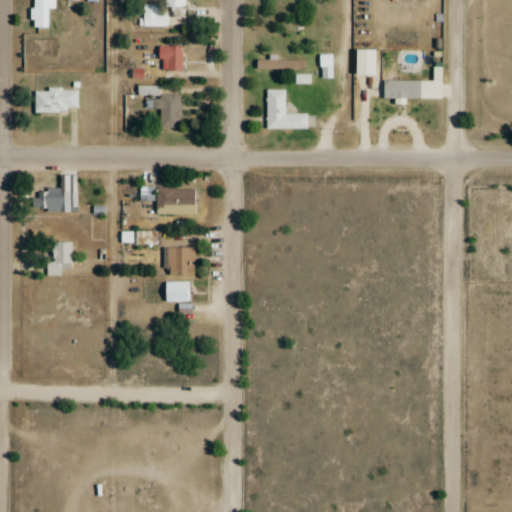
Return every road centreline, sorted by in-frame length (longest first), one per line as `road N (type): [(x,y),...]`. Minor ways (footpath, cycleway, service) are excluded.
road 1 (residential): [(454,511),(458,0)]
road 2 (residential): [(231,511),(233,0)]
road 3 (residential): [(0,159),(511,160)]
road 4 (residential): [(0,474),(1,0)]
road 5 (residential): [(231,395),(0,391)]
